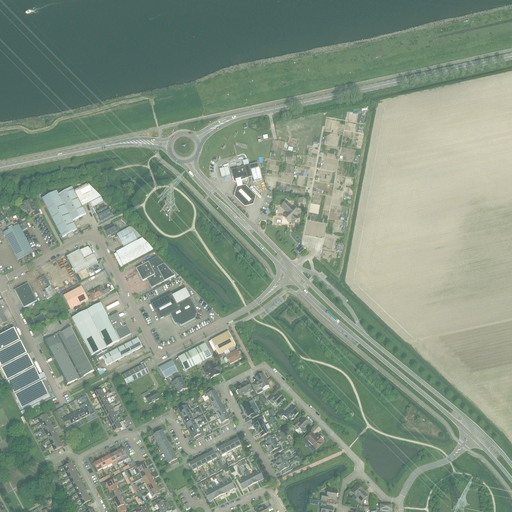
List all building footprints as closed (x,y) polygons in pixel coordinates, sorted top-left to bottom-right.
[(250,165),(249,165),(252,177),(253,178),(253,180),(254,182),(262,180),(258,163),(250,165)] [(247,179),(248,179),(250,178),(252,177),(249,165),(246,166),(244,167),(231,170),(234,182),(247,179)] [(228,168),(219,170),(221,178),(230,176),(228,168)] [(237,188),(237,189),(235,195),(235,196),(245,207),(247,207),(254,205),(257,196),(246,186),(243,187),(242,185),(241,179),(235,181),(237,187),(237,188)] [(72,188),(59,195),(73,222),(86,215),(79,202),(86,198),(89,204),(101,198),(88,185),(74,192),(72,188)] [(44,198),(42,199),(56,226),(62,238),(77,230),(73,222),(59,195),(57,192),(56,192),(44,198)] [(26,212),(27,211),(29,215),(31,214),(33,217),(40,214),(38,210),(35,211),(30,200),(23,203),(25,207),(24,208),(26,212)] [(281,207),(288,213),(283,217),(289,223),(291,221),(294,224),(298,219),(296,217),(299,214),(293,208),(292,208),(286,202),(281,207)] [(107,207),(96,213),(101,221),(111,216),(107,207)] [(19,226),(22,232),(28,229),(25,223),(19,226)] [(113,225),(104,229),(108,237),(111,235),(112,238),(115,236),(116,239),(118,238),(124,248),(124,249),(116,253),(123,267),(153,250),(142,240),(138,242),(130,228),(121,233),(117,226),(115,228),(113,225)] [(33,252),(19,226),(4,234),(17,260),(33,252)] [(301,246),(296,250),(297,252),(299,254),(304,249),(302,247),(301,246)] [(67,257),(76,275),(98,264),(94,255),(92,256),(89,250),(86,249),(80,252),(79,250),(79,251),(67,257)] [(175,276),(156,257),(147,262),(148,263),(137,269),(143,281),(147,279),(152,288),(175,276)] [(15,291),(24,309),(37,302),(28,284),(15,291)] [(55,296),(51,287),(45,290),(50,299),(55,296)] [(70,310),(88,301),(81,287),(63,297),(70,310)] [(89,293),(93,301),(110,292),(108,289),(103,292),(100,287),(89,293)] [(171,294),(152,305),(160,320),(170,315),(175,324),(182,326),(195,319),(197,312),(190,298),(186,289),(182,291),(172,296),(171,294)] [(81,314),(72,318),(75,325),(91,356),(95,354),(101,351),(107,348),(131,335),(130,333),(127,326),(126,326),(124,327),(119,317),(117,314),(108,318),(104,310),(101,303),(81,314)] [(33,320),(36,326),(46,321),(43,315),(33,320)] [(45,342),(52,357),(65,350),(67,355),(82,347),(77,338),(77,337),(72,328),(61,333),(61,335),(56,338),(55,337),(45,342)] [(0,336),(0,353),(21,343),(15,331),(12,330),(0,336)] [(226,358),(224,358),(224,360),(225,362),(226,362),(228,362),(229,363),(229,362),(230,365),(241,359),(239,355),(240,354),(239,352),(238,352),(237,351),(236,351),(234,347),(235,346),(228,332),(211,341),(218,355),(228,350),(231,354),(226,357),(226,358)] [(138,339),(113,351),(118,360),(142,348),(138,339)] [(0,353),(0,368),(1,370),(28,356),(21,343),(0,353)] [(178,358),(185,372),(202,363),(205,368),(203,369),(205,372),(204,372),(207,377),(209,376),(211,379),(221,374),(217,366),(215,367),(213,363),(211,364),(209,359),(212,358),(205,344),(178,358)] [(52,357),(62,376),(63,375),(65,380),(64,380),(67,385),(77,380),(77,379),(83,376),(83,377),(95,371),(92,366),(82,347),(67,355),(65,350),(52,357)] [(102,357),(107,366),(118,360),(113,351),(102,357)] [(28,356),(1,370),(8,384),(35,370),(28,356)] [(172,375),(174,380),(179,377),(177,373),(178,372),(172,361),(159,368),(165,379),(172,375)] [(144,364),(122,376),(127,385),(149,373),(144,364)] [(35,370),(8,384),(15,397),(42,383),(41,382),(39,376),(35,370)] [(253,385),(254,387),(258,394),(263,391),(262,389),(269,385),(263,374),(256,378),(258,383),(253,385)] [(176,388),(178,393),(180,392),(181,393),(183,391),(183,390),(186,388),(181,378),(180,379),(179,377),(174,380),(175,381),(172,383),(175,388),(176,388)] [(42,383),(15,397),(22,410),(49,396),(42,383)] [(244,385),(236,389),(237,391),(237,392),(237,393),(238,393),(239,394),(240,396),(251,390),(247,383),(244,385)] [(206,392),(203,394),(205,398),(207,401),(209,400),(218,396),(215,391),(213,392),(212,389),(206,392)] [(94,394),(97,399),(105,395),(102,390),(94,394)] [(145,398),(149,404),(159,399),(155,392),(149,395),(148,392),(141,395),(143,399),(145,398)] [(273,396),(268,401),(271,404),(273,405),(274,404),(277,406),(284,399),(279,394),(275,398),(273,396)] [(105,395),(97,399),(99,404),(107,399),(105,395)] [(209,400),(211,405),(212,405),(220,401),(218,396),(209,400)] [(99,404),(102,408),(110,404),(107,399),(99,404)] [(250,403),(243,407),(246,414),(248,417),(250,416),(252,419),(259,415),(258,413),(259,412),(259,411),(253,400),(249,402),(250,403)] [(211,405),(214,410),(223,405),(220,401),(212,405),(211,405)] [(110,404),(102,408),(104,413),(112,409),(110,404)] [(177,410),(180,415),(191,410),(188,405),(185,407),(183,404),(178,407),(180,409),(177,410)] [(214,410),(217,415),(225,410),(223,405),(214,410)] [(86,407),(81,410),(85,418),(86,417),(90,415),(86,407)] [(289,422),(292,419),(294,419),(295,416),(298,413),(292,407),(286,413),(284,411),(278,416),(281,418),(283,416),(289,422)] [(112,409),(104,413),(104,414),(107,418),(115,414),(113,410),(112,409)] [(191,410),(180,415),(183,420),(191,416),(194,414),(191,409),(191,410)] [(81,410),(76,412),(81,420),(85,418),(81,410)] [(217,420),(219,419),(228,415),(225,410),(217,415),(215,416),(217,420)] [(72,415),(76,423),(76,422),(81,420),(76,412),(72,415)] [(38,420),(40,424),(49,420),(46,414),(38,419),(37,418),(34,420),(35,422),(38,420)] [(115,414),(107,418),(107,419),(109,423),(117,418),(115,414)] [(72,415),(67,417),(71,425),(76,423),(72,415)] [(228,415),(219,419),(221,424),(219,425),(221,428),(230,423),(228,421),(230,420),(228,415)] [(183,420),(185,425),(194,420),(191,416),(183,420)] [(66,428),(71,425),(67,417),(62,420),(66,428)] [(253,426),(255,431),(266,425),(263,421),(264,420),(262,417),(253,422),(254,425),(253,426)] [(117,418),(109,423),(112,427),(120,423),(118,419),(117,418)] [(297,422),(293,426),(296,430),(297,430),(299,428),(302,431),(303,432),(304,433),(305,432),(307,431),(307,430),(307,429),(305,428),(309,424),(304,419),(299,424),(297,422)] [(37,426),(35,427),(36,428),(37,427),(37,428),(41,426),(42,429),(43,430),(52,425),(49,420),(40,424),(36,425),(37,426)] [(185,425),(188,430),(196,425),(194,420),(185,425)] [(120,423),(112,427),(112,428),(114,432),(120,429),(121,431),(123,430),(126,429),(125,426),(122,422),(120,423)] [(38,432),(36,433),(37,434),(39,433),(40,433),(44,431),(45,434),(46,435),(54,430),(52,425),(43,430),(42,429),(39,431),(38,432)] [(188,430),(190,434),(199,430),(196,425),(188,430)] [(258,436),(259,435),(261,438),(271,433),(269,429),(268,430),(266,425),(255,431),(258,436)] [(196,441),(202,438),(205,436),(201,429),(199,430),(190,434),(193,439),(195,438),(196,441)] [(46,436),(48,440),(57,436),(54,430),(46,435),(45,434),(42,436),(43,438),(46,436)] [(311,433),(305,439),(316,450),(322,444),(321,444),(323,442),(322,441),(322,440),(320,438),(319,437),(317,439),(311,433)] [(265,444),(267,448),(273,445),(278,443),(275,438),(276,438),(274,435),(265,440),(266,443),(265,444)] [(49,442),(51,445),(51,446),(60,441),(57,436),(48,440),(45,441),(46,443),(49,442)] [(233,441),(232,441),(236,449),(237,448),(241,446),(237,439),(233,441)] [(52,447),(53,450),(54,451),(63,447),(60,441),(51,446),(51,445),(47,447),(49,449),(52,447)] [(232,441),(228,444),(229,446),(231,451),(232,451),(236,449),(232,441)] [(267,448),(270,453),(271,453),(273,455),(283,450),(281,447),(280,447),(278,443),(273,445),(267,448)] [(223,446),(226,454),(227,453),(229,452),(231,451),(229,446),(228,444),(227,444),(223,446)] [(223,446),(218,449),(222,456),(226,454),(223,446)] [(122,449),(118,452),(121,459),(123,462),(129,459),(128,456),(126,456),(126,455),(128,454),(125,449),(123,450),(122,449)] [(209,454),(208,454),(212,461),(213,461),(217,459),(213,451),(211,452),(209,454)] [(113,454),(118,464),(123,462),(118,452),(113,454)] [(108,456),(112,464),(117,462),(118,464),(113,454),(108,456)] [(204,456),(203,456),(207,464),(208,464),(212,461),(208,454),(204,456)] [(275,463),(277,468),(288,462),(285,458),(286,457),(285,454),(275,459),(276,462),(275,463)] [(103,459),(107,467),(112,464),(108,456),(103,459)] [(203,456),(199,459),(203,466),(207,464),(203,456)] [(98,461),(102,469),(107,467),(103,459),(98,461)] [(194,462),(198,469),(203,466),(199,459),(194,462)] [(93,464),(97,470),(95,471),(96,473),(102,469),(98,461),(93,464)] [(192,471),(198,469),(194,462),(189,464),(192,471)] [(280,473),(281,472),(283,475),(293,470),(291,466),(290,467),(288,462),(277,468),(280,473)] [(63,467),(59,469),(60,471),(63,469),(65,472),(66,473),(74,469),(71,463),(63,468),(63,467)] [(137,475),(140,474),(148,470),(145,465),(138,469),(137,468),(134,469),(137,475)] [(254,473),(259,482),(264,479),(257,466),(255,468),(257,471),(254,473)] [(66,475),(68,478),(68,479),(77,474),(74,469),(66,473),(65,472),(62,474),(63,476),(66,475)] [(140,474),(142,479),(150,475),(148,470),(140,474)] [(246,472),(253,484),(259,482),(254,473),(251,474),(249,471),(246,472)] [(243,478),(248,487),(253,484),(246,472),(244,473),(246,477),(243,478)] [(68,478),(64,480),(66,482),(69,480),(71,483),(71,484),(80,480),(77,474),(68,479),(68,478)] [(142,479),(145,483),(152,479),(150,475),(142,479)] [(243,490),(248,487),(243,478),(240,480),(238,476),(236,478),(243,490)] [(225,482),(230,491),(235,488),(230,479),(227,481),(225,477),(223,479),(225,482)] [(107,484),(106,484),(108,490),(119,485),(118,483),(115,484),(114,481),(113,479),(106,482),(107,484)] [(145,483),(147,488),(155,484),(152,479),(145,483)] [(223,483),(220,485),(224,494),(225,494),(230,491),(225,482),(223,479),(221,480),(223,483)] [(71,483),(67,485),(68,487),(72,485),(73,488),(74,489),(83,485),(80,480),(71,484),(71,483)] [(215,483),(213,484),(215,488),(215,489),(219,497),(220,496),(224,494),(220,485),(217,486),(215,483)] [(147,494),(157,489),(155,484),(147,488),(150,493),(147,494)] [(212,489),(209,490),(214,499),(219,497),(215,489),(215,488),(213,484),(211,485),(210,485),(212,489)] [(73,488),(70,490),(71,492),(74,491),(76,494),(77,495),(85,490),(83,485),(74,489),(73,488)] [(108,490),(110,495),(121,490),(120,487),(119,485),(108,490)] [(358,497),(362,501),(367,496),(363,492),(364,491),(358,486),(351,492),(357,498),(358,497)] [(205,488),(202,490),(204,493),(209,502),(214,499),(209,490),(206,492),(205,488)] [(157,489),(147,494),(150,499),(152,498),(160,494),(157,489)] [(77,496),(79,499),(79,500),(88,496),(85,490),(77,495),(76,494),(73,495),(74,498),(77,496)] [(110,495),(112,500),(124,495),(123,493),(121,490),(110,495)] [(338,492),(328,490),(327,495),(322,494),(321,500),(327,502),(328,498),(336,500),(338,492)] [(112,500),(114,505),(126,500),(124,495),(112,500)] [(79,499),(76,501),(77,503),(80,501),(82,505),(91,501),(88,496),(79,500),(79,499)] [(114,505),(117,510),(128,505),(126,500),(114,505)] [(157,505),(160,510),(169,506),(166,500),(160,504),(158,500),(152,503),(154,507),(157,505)] [(320,506),(322,507),(320,511),(333,511),(334,508),(326,507),(327,504),(321,503),(320,506)]
